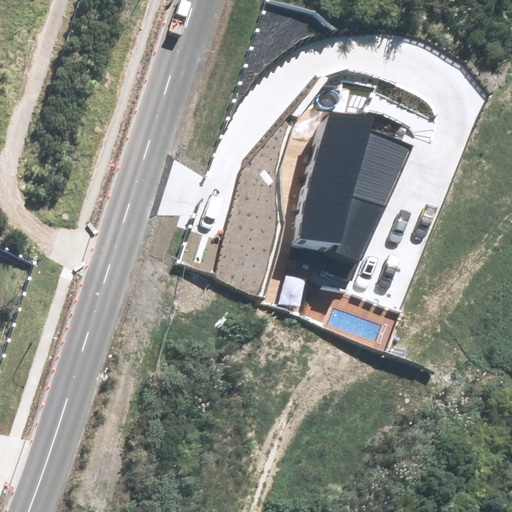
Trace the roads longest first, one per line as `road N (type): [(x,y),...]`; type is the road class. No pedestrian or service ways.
road 1 (residential): [(107,260),(14,227),(3,179),(57,0)]
road 2 (residential): [(189,0),(107,260)]
road 3 (residential): [(107,260),(24,511)]
